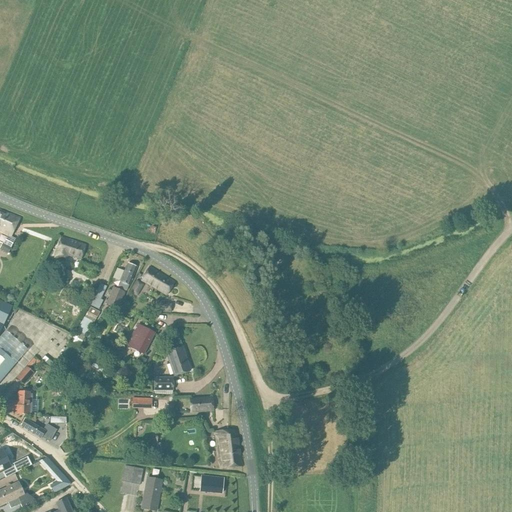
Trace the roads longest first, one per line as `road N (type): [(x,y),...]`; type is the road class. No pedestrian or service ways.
road 1 (unclassified): [(255,511),(233,378),(196,290),(141,248),(0,196)]
road 2 (track): [(269,511),(272,400),(348,384),(392,363),(426,336),(511,229)]
road 3 (track): [(272,400),(211,284),(169,253),(141,248)]
road 4 (unclassified): [(103,511),(51,453),(0,421)]
